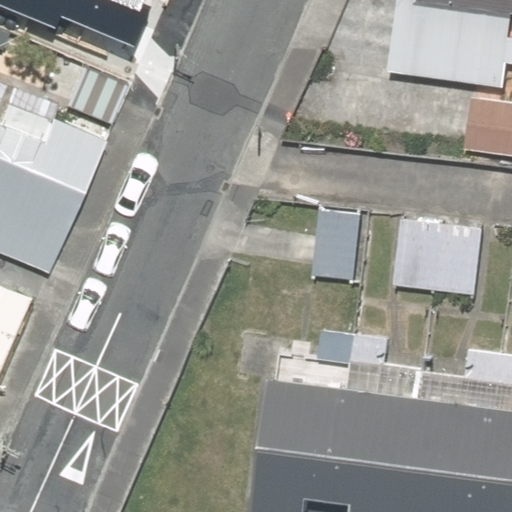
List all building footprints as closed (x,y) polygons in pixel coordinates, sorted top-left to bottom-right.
[(0,0),(0,16),(25,27),(22,33),(132,79),(159,17),(120,0),(0,0)] [(511,0),(399,0),(392,82),(480,90),(487,12),(511,14),(511,0)] [(0,251),(44,271),(103,132),(4,91),(0,100),(0,251)] [(511,102),(473,98),(466,157),(511,162),(511,102)] [(359,214),(309,211),(306,284),(356,287),(359,214)] [(483,224),(400,215),(390,299),(473,308),(483,224)] [(0,358),(30,288),(0,274),(0,358)] [(511,511),(511,360),(354,343),(349,394),(266,385),(252,511),(511,511)]
